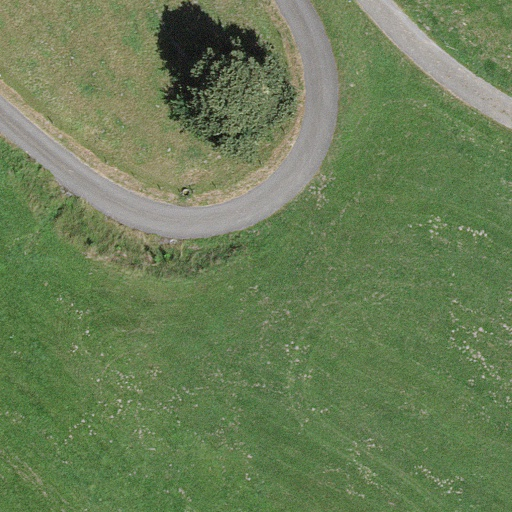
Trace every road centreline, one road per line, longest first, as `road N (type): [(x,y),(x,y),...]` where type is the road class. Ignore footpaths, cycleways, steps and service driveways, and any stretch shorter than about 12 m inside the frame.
road 1 (track): [(289,0),(315,50),(320,117),(293,176),(243,212),(179,220),(140,211),(82,180),(0,113)]
road 2 (track): [(511,113),(450,74),(374,0)]
